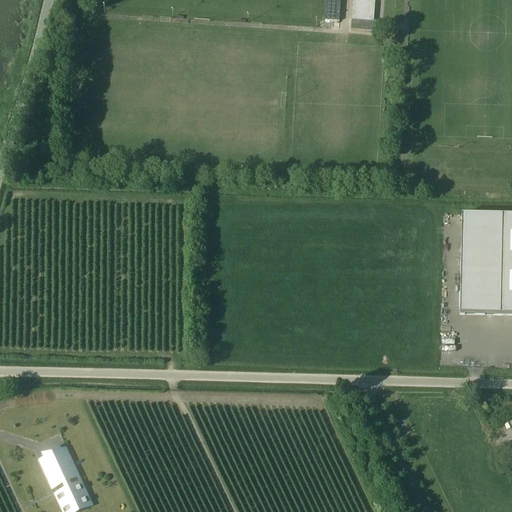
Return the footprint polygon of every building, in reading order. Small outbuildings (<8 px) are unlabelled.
[(326,0),(325,21),(339,22),(341,0),(326,0)] [(373,21),(374,0),(352,0),(351,30),(379,32),(379,22),(373,21)] [(462,216),(461,315),(500,315),(502,217),(462,216)] [(511,216),(502,217),(500,315),(511,315),(511,216)] [(79,478),(65,447),(37,460),(51,491),(61,486),(63,490),(57,492),(65,511),(73,511),(86,506),(76,484),(70,486),(68,483),(79,478)]
